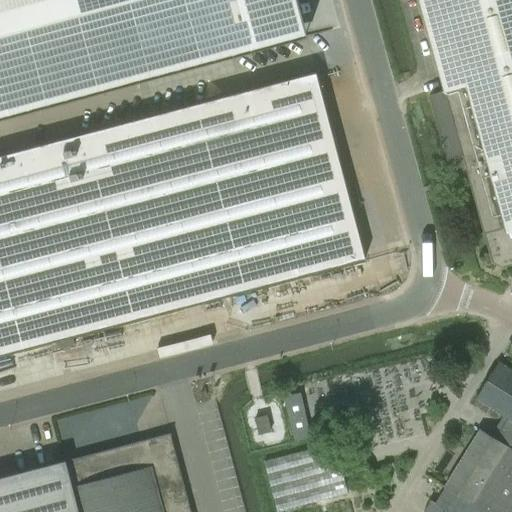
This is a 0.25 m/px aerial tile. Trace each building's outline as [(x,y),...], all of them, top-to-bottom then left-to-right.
[(0,0),(0,119),(306,37),(295,0),(0,0)] [(511,0),(418,0),(443,91),(427,95),(445,160),(461,156),(490,262),(500,268),(511,264),(511,0)] [(73,344),(71,337),(364,260),(315,73),(0,156),(0,356),(55,342),(57,348),(73,344)] [(494,368),(475,398),(507,418),(494,438),(479,429),(443,487),(467,502),(461,511),(448,511),(430,501),(423,511),(511,511),(511,371),(497,362),(494,368)] [(304,388),(280,394),(291,443),(315,438),(304,388)] [(254,418),(257,435),(270,432),(267,415),(254,418)] [(0,511),(192,511),(170,435),(0,477),(0,511)] [(334,443),(263,461),(276,511),(347,493),(334,443)]
